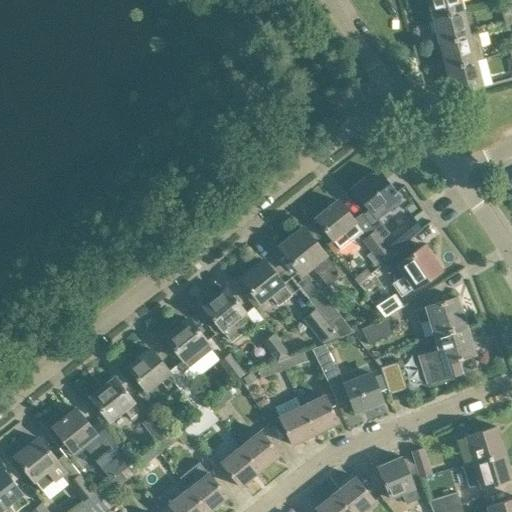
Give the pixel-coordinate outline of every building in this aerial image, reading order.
[(468,0),(426,0),(432,18),(462,10),(460,2),(468,0)] [(511,23),(511,0),(497,0),(498,0),(504,25),(511,23)] [(462,10),(432,18),(438,43),(468,35),(462,10)] [(445,68),(475,60),(482,58),(476,33),(468,35),(438,43),(445,68)] [(445,68),(452,94),(465,91),(468,90),(468,89),(481,86),(475,60),(445,68)] [(309,83),(303,73),(293,79),(299,89),(309,83)] [(365,177),(352,188),(376,219),(389,209),(400,201),(394,194),(396,193),(393,189),(391,190),(376,171),(367,179),(365,177)] [(361,232),(336,200),(314,218),(340,249),(361,232)] [(409,216),(410,217),(383,240),(392,253),(408,239),(420,229),(410,215),(409,216)] [(280,245),(278,247),(300,274),(312,265),(327,285),(340,276),(303,228),(280,246),(280,245)] [(380,263),(387,257),(392,253),(383,240),(375,231),(363,240),(380,263)] [(413,288),(440,270),(423,245),(416,250),(408,239),(392,253),(387,257),(382,261),(396,280),(391,283),(400,296),(413,288)] [(290,295),(262,260),(239,277),(250,290),(259,302),(269,294),(278,305),(290,295)] [(353,278),(357,283),(370,273),(366,268),(353,278)] [(199,303),(201,305),(200,306),(220,331),(222,330),(232,344),(255,326),(225,289),(215,297),(213,295),(211,293),(208,293),(200,300),(199,303)] [(250,290),(244,295),(253,307),(259,302),(250,290)] [(308,299),(315,309),(328,325),(340,316),(319,290),(308,299)] [(395,293),(375,305),(382,316),(402,303),(395,293)] [(429,320),(434,335),(465,326),(456,297),(414,310),(419,324),(429,320)] [(321,342),(333,332),(328,325),(315,309),(303,319),(321,342)] [(386,316),(360,330),(368,346),(395,332),(386,316)] [(205,341),(187,319),(164,338),(182,360),(176,365),(182,372),(211,349),(204,341),(205,341)] [(434,335),(438,350),(419,356),(427,383),(460,372),(456,360),(474,354),(465,326),(434,335)] [(276,362),(280,360),(292,356),(273,332),(261,341),(276,362)] [(382,401),(378,390),(371,373),(344,383),(336,361),(333,362),(324,344),(311,348),(338,405),(349,400),(353,412),(382,401)] [(168,372),(150,349),(127,367),(145,390),(158,380),(165,388),(174,380),(168,372)] [(303,351),(292,356),(280,360),(283,370),(307,361),(303,351)] [(229,353),(218,361),(234,382),(245,373),(229,353)] [(280,360),(276,362),(256,369),(260,379),(283,370),(280,360)] [(386,386),(386,387),(388,394),(406,389),(397,362),(380,367),(382,373),(378,374),(382,387),(386,386)] [(132,401),(114,378),(89,397),(108,421),(123,409),(130,418),(139,411),(132,402),(132,401)] [(197,412),(207,404),(190,383),(180,391),(197,412)] [(227,388),(208,403),(215,412),(233,397),(227,388)] [(323,394),(300,405),(314,434),(337,423),(323,394)] [(208,403),(207,404),(197,412),(189,419),(195,427),(215,412),(208,403)] [(291,445),(314,434),(300,405),(277,416),(291,445)] [(109,459),(120,473),(120,472),(131,464),(99,423),(91,429),(75,408),(51,427),(73,454),(83,445),(92,456),(97,453),(105,463),(109,459)] [(157,443),(171,432),(155,411),(141,423),(157,443)] [(180,424),(171,432),(157,443),(154,445),(161,454),(180,438),(185,445),(192,439),(180,424)] [(472,462),(504,452),(496,426),(464,436),(472,462)] [(259,430),(239,446),(259,471),(279,455),(259,430)] [(37,438),(14,456),(34,481),(41,490),(53,481),(64,472),(37,438)] [(161,454),(154,445),(135,461),(141,469),(161,454)] [(239,487),(259,471),(239,446),(219,462),(239,487)] [(415,466),(414,467),(418,479),(431,475),(423,448),(410,452),(415,466)] [(472,462),(462,465),(469,488),(479,484),(480,488),(511,478),(504,452),(472,462)] [(418,498),(411,482),(418,479),(414,467),(406,470),(400,456),(376,467),(389,498),(401,493),(405,503),(418,498)] [(206,511),(207,511),(226,497),(199,462),(179,478),(187,488),(206,511)] [(15,511),(28,502),(0,467),(0,508),(6,504),(12,511),(15,511)] [(120,473),(101,488),(108,496),(127,481),(120,472),(120,473)] [(68,482),(83,502),(95,492),(80,473),(68,482)] [(354,476),(334,492),(349,511),(358,511),(373,500),(354,476)] [(95,492),(83,502),(81,503),(88,511),(108,496),(101,488),(95,492)] [(167,504),(173,511),(206,511),(187,488),(167,504)] [(317,511),(349,511),(334,492),(314,508),(317,511)] [(431,511),(435,511),(461,504),(458,492),(427,501),(431,511)] [(511,511),(511,498),(485,507),(486,510),(481,511),(511,511)] [(48,511),(41,502),(28,511),(48,511)]
